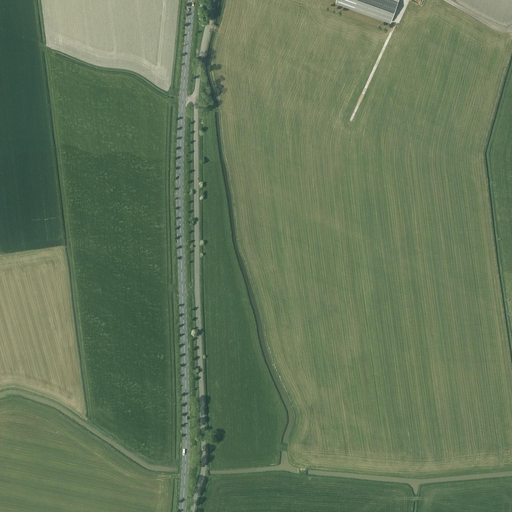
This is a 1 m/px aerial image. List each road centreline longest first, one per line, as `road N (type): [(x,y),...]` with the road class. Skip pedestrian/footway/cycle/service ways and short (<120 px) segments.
road 1 (unclassified): [(192,511),(203,470),(195,98)]
road 2 (primary): [(181,511),(182,101)]
